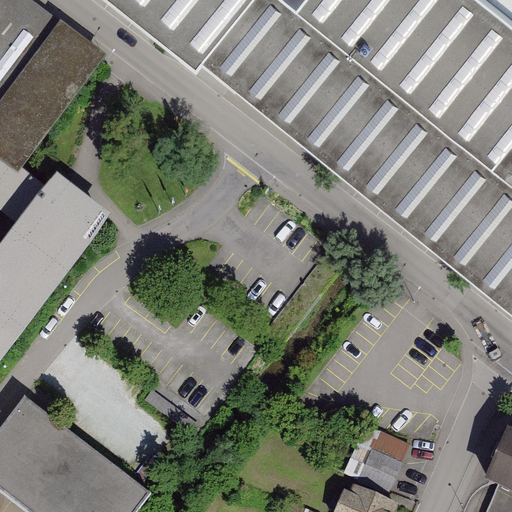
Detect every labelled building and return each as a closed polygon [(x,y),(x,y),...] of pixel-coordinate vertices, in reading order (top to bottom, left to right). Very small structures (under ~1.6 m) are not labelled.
[(13,0),(0,0),(0,211),(29,233),(0,270),(0,367),(106,228),(61,194),(54,203),(23,179),(106,69),(13,0)] [(511,300),(511,172),(296,0),(123,0),(196,59),(202,50),(511,300)] [(511,12),(496,0),(296,0),(511,172),(511,12)] [(511,0),(497,0),(511,11),(511,0)] [(142,511),(152,500),(28,405),(0,442),(0,495),(22,511),(142,511)] [(511,500),(511,438),(508,436),(484,489),(511,500)] [(407,466),(373,451),(352,495),(348,494),(339,511),(398,511),(400,508),(390,503),(407,466)] [(306,511),(277,500),(272,511),(306,511)]
